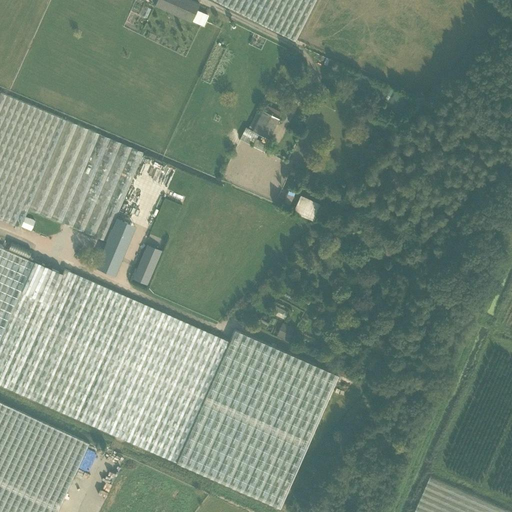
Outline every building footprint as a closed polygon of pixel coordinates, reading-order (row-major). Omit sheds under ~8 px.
[(191,22),(199,5),(199,4),(191,0),(156,0),(154,7),(191,22)] [(214,0),(295,41),(315,0),(214,0)] [(385,100),(389,102),(387,106),(406,115),(409,107),(411,108),(415,99),(396,89),(391,86),(385,100)] [(105,241),(110,229),(142,152),(0,93),(0,219),(20,228),(20,226),(24,216),(28,209),(105,241)] [(265,111),(262,110),(257,108),(247,127),(268,137),(278,118),(280,112),(268,105),(265,111)] [(297,187),(290,184),(282,202),(289,205),(297,187)] [(300,194),(299,197),(293,210),(313,219),(320,203),(300,194)] [(34,221),(24,216),(20,226),(30,230),(34,221)] [(129,236),(110,229),(105,241),(94,267),(113,275),(129,236)] [(0,384),(279,507),(338,375),(234,329),(229,341),(64,269),(62,273),(59,271),(36,261),(35,262),(0,246),(0,384)] [(275,305),(271,313),(284,319),(288,311),(275,305)] [(282,322),(276,336),(288,341),(294,327),(282,322)] [(0,511),(56,511),(88,443),(0,402),(0,511)] [(511,511),(430,476),(414,511),(511,511)]
